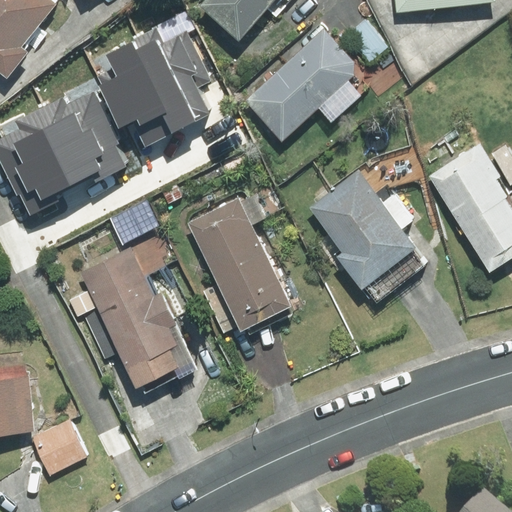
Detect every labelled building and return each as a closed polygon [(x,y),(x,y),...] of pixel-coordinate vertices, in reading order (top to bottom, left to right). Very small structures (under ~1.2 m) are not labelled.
[(55,0),(0,0),(0,77),(1,78),(25,54),(19,46),(54,2),(55,0)] [(200,0),(195,7),(236,40),(266,4),(278,14),(288,0),(200,0)] [(490,0),(390,0),(391,12),(491,7),(490,0)] [(365,17),(344,35),(368,64),(389,47),(365,17)] [(131,39),(105,52),(117,77),(101,85),(123,129),(133,118),(148,150),(220,117),(209,91),(219,87),(191,27),(158,42),(137,52),(131,39)] [(321,30),(245,98),(283,141),(360,72),(321,30)] [(409,38),(396,43),(411,83),(424,78),(409,38)] [(18,127),(0,136),(0,159),(16,192),(36,182),(41,192),(92,167),(100,183),(131,168),(90,90),(70,101),(66,92),(14,118),(18,127)] [(511,256),(511,212),(476,147),(429,173),(487,279),(511,256)] [(418,264),(356,172),(302,207),(364,300),(418,264)] [(236,201),(187,224),(237,329),(286,306),(236,201)] [(130,249),(75,271),(125,391),(180,369),(130,249)] [(26,380),(0,382),(0,437),(30,435),(26,380)] [(46,431),(49,439),(31,447),(44,477),(90,457),(76,427),(73,419),(46,431)] [(494,511),(480,498),(467,511),(494,511)]
